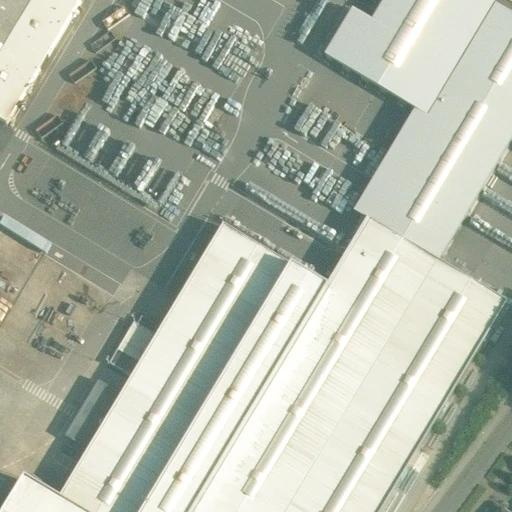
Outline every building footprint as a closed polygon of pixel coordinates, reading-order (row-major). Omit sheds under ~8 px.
[(0,0),(0,122),(5,125),(81,0),(0,0)] [(439,265),(511,143),(511,18),(481,0),(388,0),(373,25),(353,14),(326,60),(416,114),(355,216),(368,224),(368,223),(439,265)] [(327,291),(224,229),(158,339),(133,381),(123,398),(89,454),(59,503),(26,483),(8,511),(384,511),(508,307),(439,265),(368,223),(368,224),(327,291)] [(135,325),(110,367),(133,381),(158,339),(152,336),(157,329),(142,320),(138,327),(135,325)] [(65,439),(89,454),(123,398),(99,383),(65,439)]
